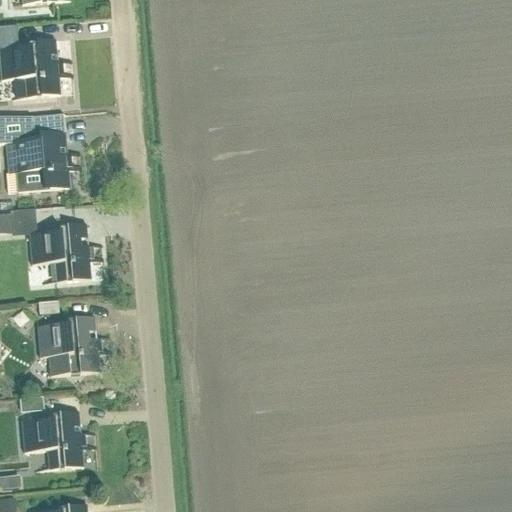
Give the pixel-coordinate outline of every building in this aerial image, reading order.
[(21,0),(22,9),(56,6),(55,0),(21,0)] [(61,81),(73,79),(72,63),(59,64),(57,43),(29,45),(30,51),(0,53),(0,64),(2,85),(24,83),(26,102),(62,99),(61,81)] [(31,121),(0,120),(0,147),(5,148),(7,178),(15,178),(17,197),(70,193),(68,174),(72,174),(70,157),(67,157),(59,158),(59,152),(67,151),(65,135),(63,118),(31,121)] [(0,217),(0,238),(13,237),(11,217),(0,217)] [(57,286),(91,283),(89,266),(94,266),(93,249),(89,249),(81,250),(80,243),(87,242),(86,228),(58,231),(59,235),(29,238),(32,269),(55,267),(57,286)] [(97,284),(108,284),(109,265),(97,265),(97,284)] [(39,319),(59,317),(58,305),(38,306),(39,319)] [(41,361),(49,360),(51,380),(66,378),(99,375),(98,359),(102,358),(101,342),(101,341),(98,342),(89,342),(88,336),(95,335),(94,321),(67,323),(68,328),(38,330),(41,361)] [(50,474),(83,471),(82,453),(86,453),(85,437),(73,438),(73,430),(80,430),(78,415),(52,418),(53,424),(22,426),(25,457),(48,455),(50,474)] [(15,511),(15,502),(2,503),(2,511),(15,511)]
